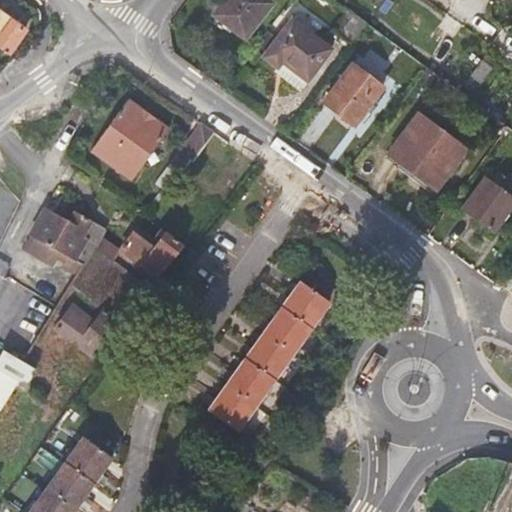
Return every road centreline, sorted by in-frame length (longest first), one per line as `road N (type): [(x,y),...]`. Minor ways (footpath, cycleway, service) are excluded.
road 1 (residential): [(310,182),(148,408),(130,511)]
road 2 (secondary): [(310,182),(115,32)]
road 3 (secondary): [(405,343),(375,362),(366,396),(383,427),(399,436),(435,434)]
road 4 (residential): [(115,32),(0,112)]
road 5 (secondary): [(421,265),(310,182)]
